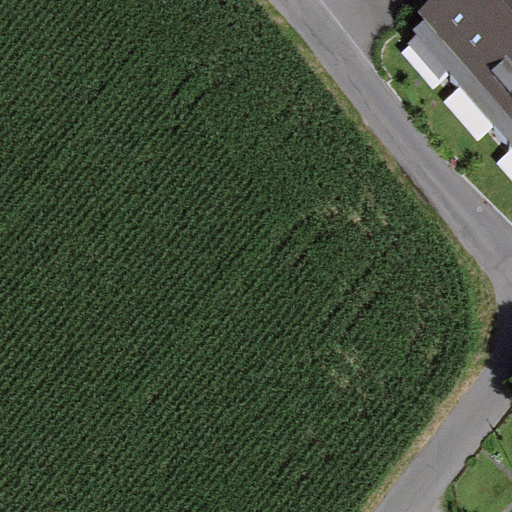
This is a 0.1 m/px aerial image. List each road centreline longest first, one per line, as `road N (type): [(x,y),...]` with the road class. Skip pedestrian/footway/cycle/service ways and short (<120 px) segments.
road 1 (unclassified): [(285,0),(511,280)]
road 2 (residential): [(511,364),(397,511)]
